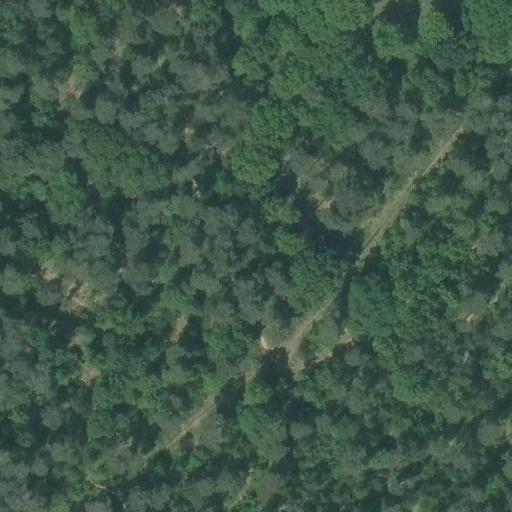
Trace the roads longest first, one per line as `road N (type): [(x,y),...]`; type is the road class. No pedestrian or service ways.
road 1 (track): [(280,359),(511,53)]
road 2 (track): [(280,359),(80,511)]
